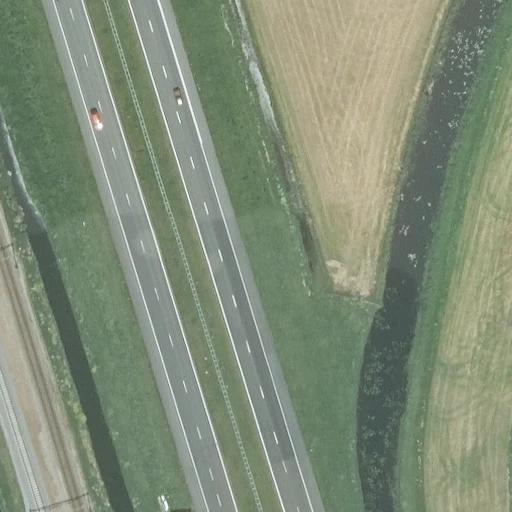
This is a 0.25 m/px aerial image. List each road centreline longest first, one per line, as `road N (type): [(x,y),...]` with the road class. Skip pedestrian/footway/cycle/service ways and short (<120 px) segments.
road 1 (motorway): [(66,0),(221,511)]
road 2 (motorway): [(297,511),(143,0)]
